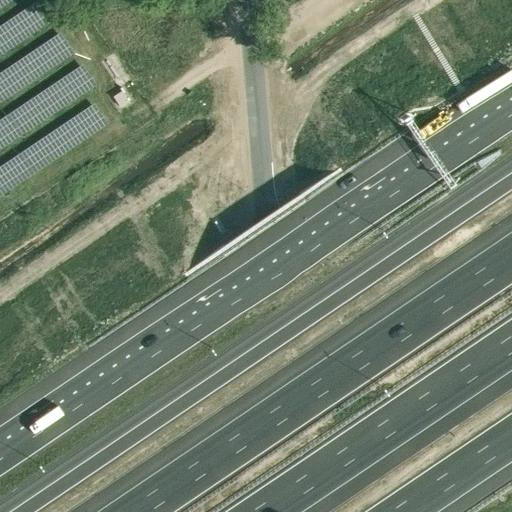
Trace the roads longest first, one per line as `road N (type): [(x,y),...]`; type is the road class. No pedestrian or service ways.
road 1 (motorway): [(511,113),(0,459)]
road 2 (motorway): [(511,180),(21,511)]
road 3 (unclassified): [(293,511),(246,0)]
road 4 (motorway): [(511,258),(137,511)]
road 5 (motorway): [(264,511),(511,344)]
road 6 (motorway): [(390,511),(511,429)]
